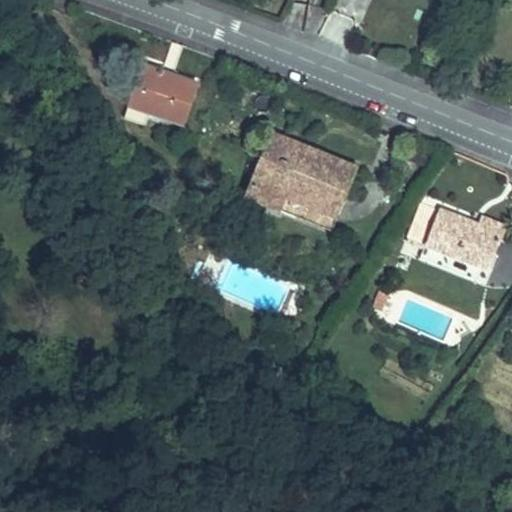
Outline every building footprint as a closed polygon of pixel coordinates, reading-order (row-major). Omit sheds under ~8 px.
[(142,65),(128,107),(149,115),(182,126),(197,84),(172,76),(170,83),(160,79),(162,72),(142,65)] [(170,83),(172,76),(162,72),(160,79),(170,83)] [(149,115),(128,107),(124,120),(144,127),(149,115)] [(269,134),(249,183),(337,218),(356,169),(269,134)] [(431,158),(412,151),(409,160),(428,167),(431,158)] [(249,183),(243,197),(331,232),(337,218),(249,183)] [(407,238),(425,245),(439,210),(421,203),(407,238)] [(486,271),(487,270),(499,241),(501,241),(505,229),(480,219),(477,226),(476,229),(470,227),(472,223),(439,210),(425,245),(424,247),(486,271)] [(486,271),(424,247),(419,259),(484,285),(490,271),(487,270),(486,271)] [(226,289),(279,310),(289,285),(236,265),(226,289)] [(381,312),(388,296),(379,293),(373,308),(381,312)] [(253,404),(266,411),(276,394),(263,386),(253,404)] [(433,511),(450,511),(453,509),(442,501),(433,511)]
